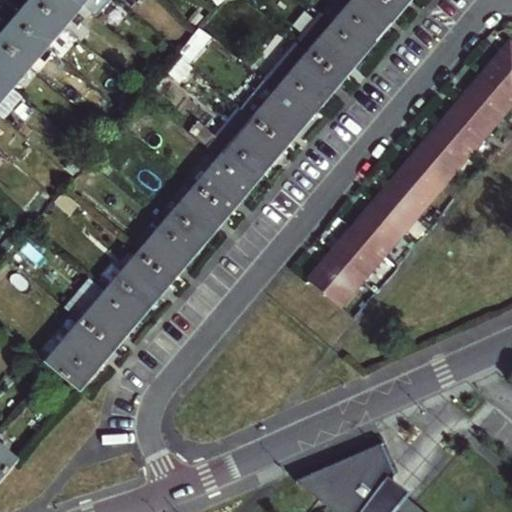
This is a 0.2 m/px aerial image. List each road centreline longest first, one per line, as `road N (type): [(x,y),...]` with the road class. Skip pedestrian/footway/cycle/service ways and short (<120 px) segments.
road 1 (residential): [(488,0),(154,398),(148,435),(172,489)]
road 2 (residential): [(172,489),(511,342)]
